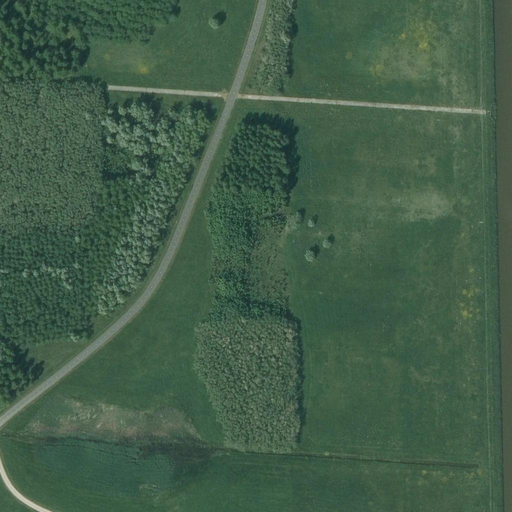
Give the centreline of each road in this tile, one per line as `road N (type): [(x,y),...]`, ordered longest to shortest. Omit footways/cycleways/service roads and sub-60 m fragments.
road 1 (track): [(496,511),(480,0)]
road 2 (track): [(232,96),(485,112)]
